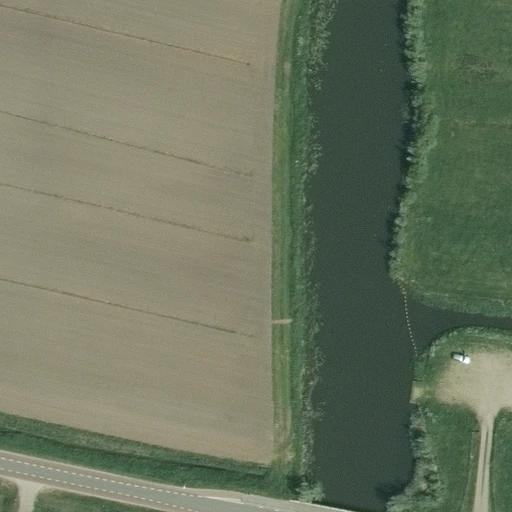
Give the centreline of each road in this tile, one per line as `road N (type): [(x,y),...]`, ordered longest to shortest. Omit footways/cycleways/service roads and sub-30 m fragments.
road 1 (tertiary): [(231,511),(0,463)]
road 2 (track): [(511,351),(500,351),(480,511)]
